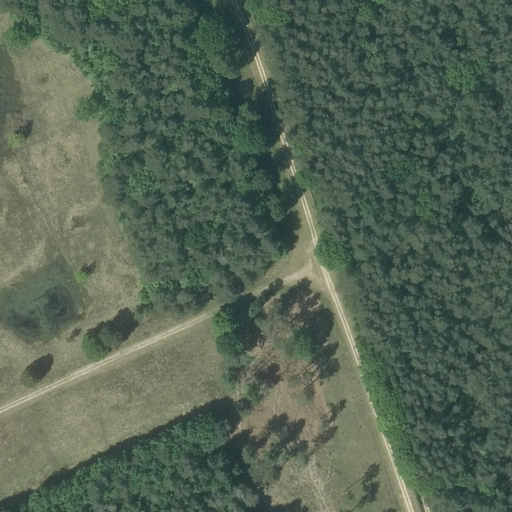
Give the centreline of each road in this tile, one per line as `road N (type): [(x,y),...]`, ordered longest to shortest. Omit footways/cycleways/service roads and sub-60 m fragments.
road 1 (track): [(235,0),(412,511)]
road 2 (track): [(0,414),(329,265)]
